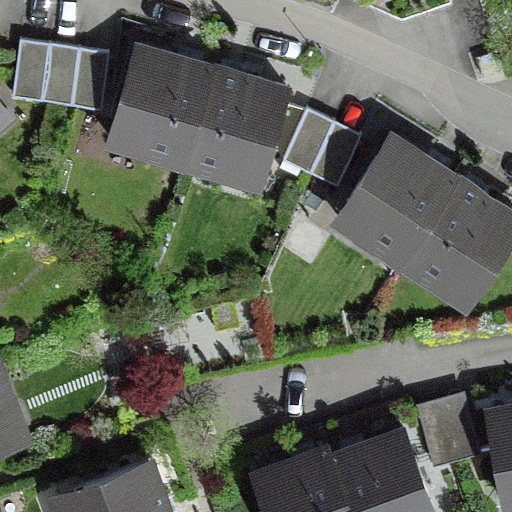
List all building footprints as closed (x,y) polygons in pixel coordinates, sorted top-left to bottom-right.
[(37,98),(45,41),(15,37),(8,94),(37,98)] [(67,102),(75,45),(45,41),(37,98),(67,102)] [(140,129),(135,147),(180,160),(207,65),(133,43),(110,121),(140,129)] [(97,106),(104,49),(75,45),(67,102),(97,106)] [(207,65),(180,160),(224,173),(229,155),(259,163),(281,86),(207,65)] [(305,171),(329,118),(302,106),(278,158),(305,171)] [(357,131),(329,118),(305,171),(333,183),(357,131)] [(358,234),(397,259),(451,175),(386,133),(342,201),(368,218),(358,234)] [(511,214),(451,175),(397,259),(435,284),(446,268),(472,285),(511,222),(511,214)] [(234,324),(230,300),(207,304),(212,329),(234,324)] [(0,379),(0,440),(2,440),(0,434),(0,407),(9,404),(0,379)] [(452,456),(476,450),(459,389),(436,396),(452,456)] [(428,463),(452,456),(436,396),(412,402),(428,463)] [(511,403),(484,409),(498,488),(511,485),(511,403)] [(402,511),(426,503),(399,428),(326,454),(347,511),(402,511)] [(347,511),(326,454),(323,445),(250,472),(265,511),(347,511)] [(163,511),(144,458),(68,486),(78,511),(163,511)]
